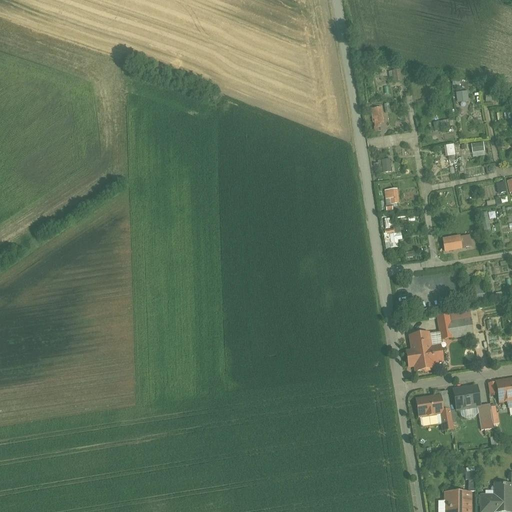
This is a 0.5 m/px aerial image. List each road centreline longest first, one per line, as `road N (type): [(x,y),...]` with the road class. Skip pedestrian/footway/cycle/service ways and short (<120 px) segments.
road 1 (unclassified): [(337,0),(391,328)]
road 2 (residential): [(420,511),(400,389)]
